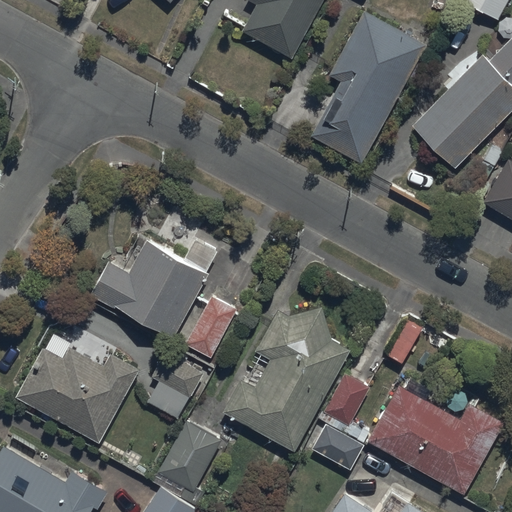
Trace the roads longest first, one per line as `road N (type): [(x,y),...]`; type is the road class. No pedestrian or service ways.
road 1 (residential): [(511,312),(93,82)]
road 2 (residential): [(93,82),(0,223)]
